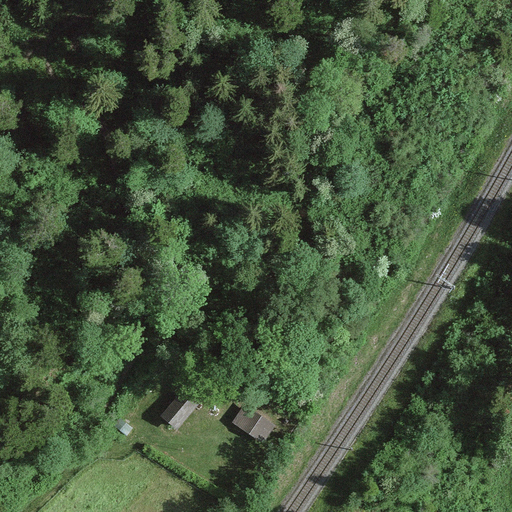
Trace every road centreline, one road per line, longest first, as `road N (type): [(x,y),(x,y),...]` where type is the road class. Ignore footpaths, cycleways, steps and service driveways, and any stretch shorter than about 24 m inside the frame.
road 1 (track): [(16,511),(118,389)]
road 2 (track): [(0,70),(97,0)]
